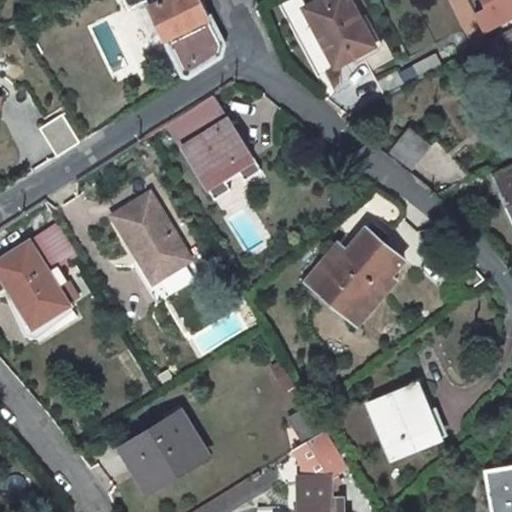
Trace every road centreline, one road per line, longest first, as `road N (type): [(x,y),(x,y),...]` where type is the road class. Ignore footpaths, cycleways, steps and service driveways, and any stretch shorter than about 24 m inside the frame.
road 1 (residential): [(243,54),(458,227),(511,290)]
road 2 (residential): [(0,211),(243,54)]
road 3 (residential): [(97,511),(0,377)]
